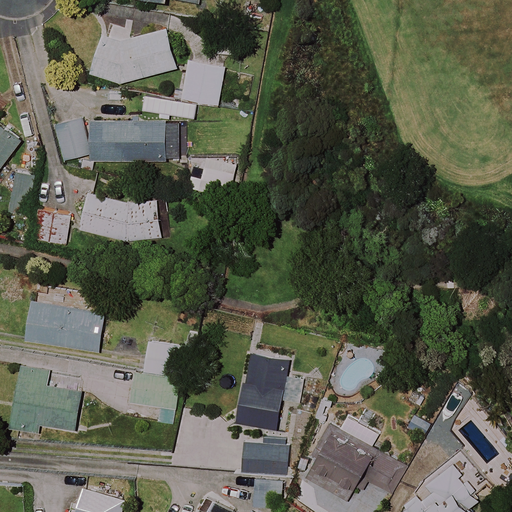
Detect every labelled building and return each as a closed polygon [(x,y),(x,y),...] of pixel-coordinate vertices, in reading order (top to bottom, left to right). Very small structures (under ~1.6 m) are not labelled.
[(168,30),(96,44),(104,84),(176,69),(168,30)] [(241,43),(218,42),(217,53),(240,54),(241,43)] [(226,66),(188,60),(181,99),(219,105),(226,66)] [(88,157),(89,120),(61,120),(61,157),(88,157)] [(89,120),(88,157),(94,157),(94,161),(166,161),(167,148),(179,148),(179,121),(89,120)] [(0,168),(22,139),(0,122),(0,168)] [(241,159),(187,158),(186,192),(240,193),(241,159)] [(33,176),(4,169),(0,184),(28,192),(33,176)] [(163,201),(86,192),(81,231),(158,240),(163,201)] [(105,313),(32,301),(26,339),(99,351),(105,313)] [(147,371),(181,375),(185,342),(151,338),(147,371)] [(282,402),(299,405),(304,377),(288,374),(291,358),(251,351),(237,421),(277,429),(282,402)] [(51,370),(20,366),(10,427),(41,431),(42,424),(76,430),(82,391),(48,386),(51,370)] [(181,375),(147,371),(146,374),(132,372),(129,402),(178,407),(181,375)] [(348,500),(384,433),(369,425),(375,415),(365,410),(360,420),(348,414),(342,427),(332,422),(303,476),(348,500)] [(430,422),(415,414),(408,429),(424,436),(430,422)] [(287,475),(290,440),(244,436),(241,471),(287,475)] [(406,466),(383,452),(367,480),(390,493),(406,466)] [(462,511),(483,493),(453,459),(426,483),(429,486),(401,511),(462,511)] [(285,478),(256,477),(255,505),(283,507),(285,478)] [(111,511),(115,490),(85,485),(80,511),(85,511),(111,511)]
